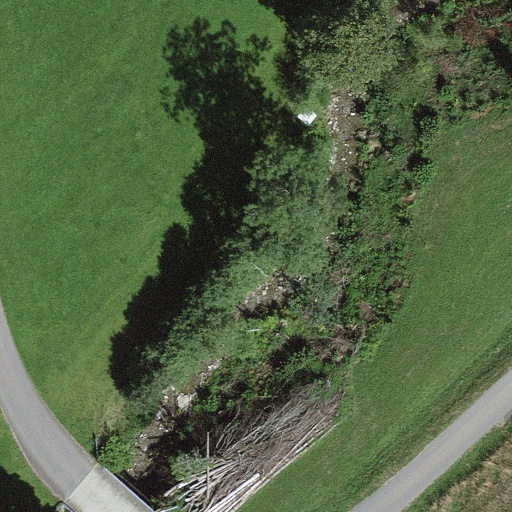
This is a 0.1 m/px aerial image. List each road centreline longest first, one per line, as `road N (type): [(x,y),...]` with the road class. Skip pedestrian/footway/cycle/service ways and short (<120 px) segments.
road 1 (residential): [(113,511),(39,443),(0,349)]
road 2 (residential): [(511,388),(373,511)]
